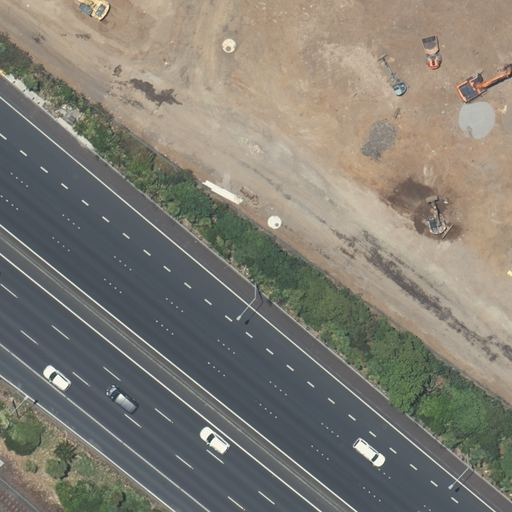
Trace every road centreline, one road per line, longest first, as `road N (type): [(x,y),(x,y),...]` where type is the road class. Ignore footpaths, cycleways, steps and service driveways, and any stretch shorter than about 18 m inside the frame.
road 1 (motorway): [(19,207),(397,511)]
road 2 (motorway): [(237,473),(0,281)]
road 3 (motorway): [(237,473),(0,333)]
road 4 (unknown): [(229,0),(174,105),(172,127),(186,144),(268,166)]
